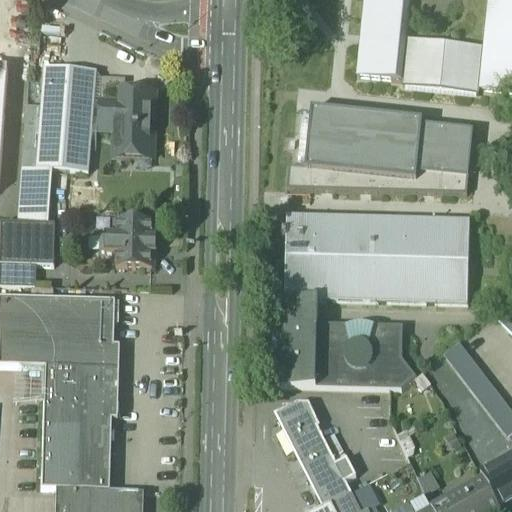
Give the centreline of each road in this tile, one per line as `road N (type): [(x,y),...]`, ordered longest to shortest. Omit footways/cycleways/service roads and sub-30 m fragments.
road 1 (secondary): [(214,511),(226,34)]
road 2 (unclassified): [(226,34),(144,23),(94,0)]
